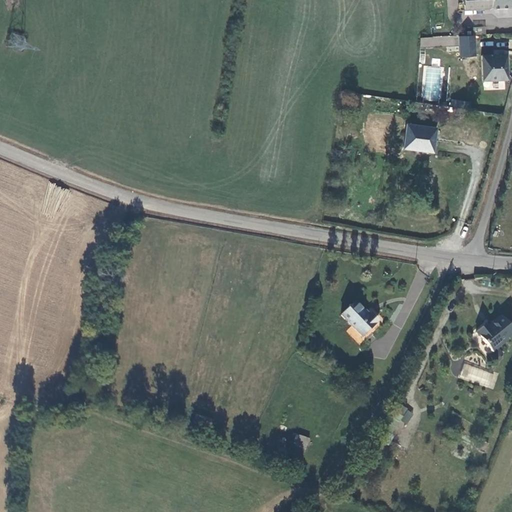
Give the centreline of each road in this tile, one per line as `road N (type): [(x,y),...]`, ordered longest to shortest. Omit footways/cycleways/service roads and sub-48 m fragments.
road 1 (unclassified): [(474,261),(132,199),(0,148)]
road 2 (track): [(446,257),(386,389),(305,511)]
road 3 (unclassified): [(511,127),(474,261)]
